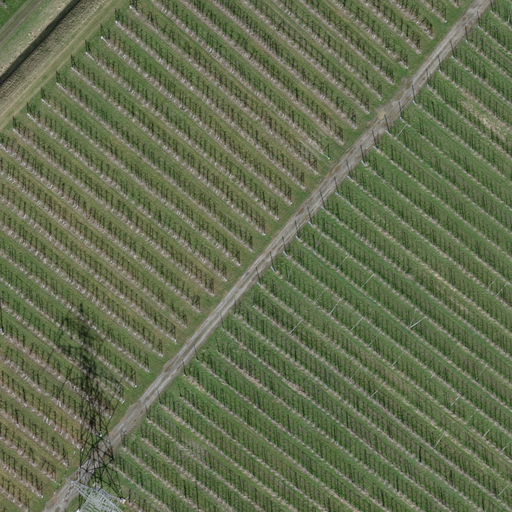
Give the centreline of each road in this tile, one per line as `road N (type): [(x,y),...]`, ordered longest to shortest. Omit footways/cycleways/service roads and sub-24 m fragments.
road 1 (track): [(49,511),(482,0)]
road 2 (track): [(0,118),(110,0)]
